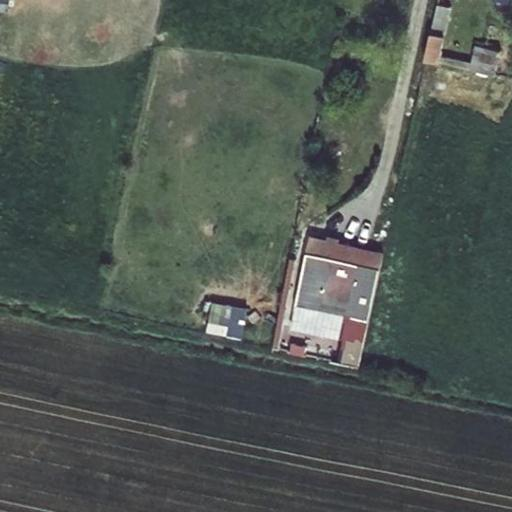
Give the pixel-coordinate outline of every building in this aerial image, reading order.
[(452,7),(439,5),(427,60),(441,64),(452,7)] [(484,19),(480,36),(492,38),(499,40),(503,24),(484,19)] [(490,48),(492,38),(480,36),(478,45),(490,48)] [(502,51),(490,48),(478,45),(472,70),(496,75),(502,51)] [(299,303),(371,318),(382,269),(345,261),(308,254),(299,303)]
